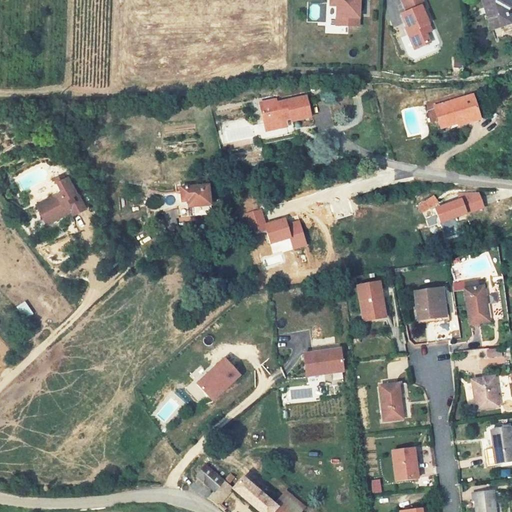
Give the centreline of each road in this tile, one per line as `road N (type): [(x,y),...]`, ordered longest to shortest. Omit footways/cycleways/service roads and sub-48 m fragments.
road 1 (track): [(0,93),(150,93),(289,69),(451,80),(511,67)]
road 2 (unknown): [(182,499),(182,474),(271,372),(258,351),(217,353)]
road 3 (unclassified): [(212,511),(174,497),(87,504),(0,497)]
road 4 (residential): [(435,358),(454,511)]
